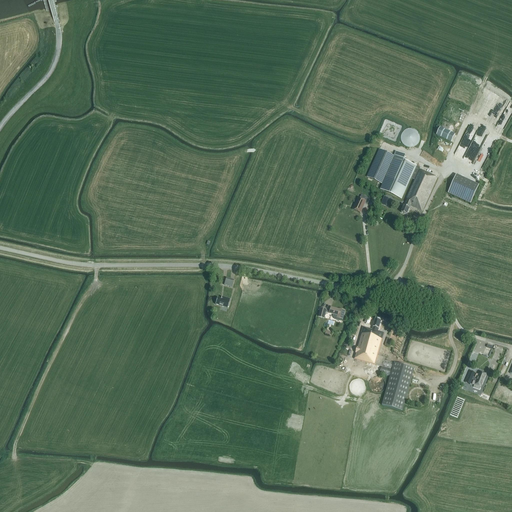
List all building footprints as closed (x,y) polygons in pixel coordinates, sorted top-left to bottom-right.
[(418,127),(402,131),(406,147),(421,144),(418,127)] [(440,127),(437,135),(451,142),(455,134),(440,127)] [(401,199),(410,178),(415,180),(406,198),(408,198),(401,213),(407,215),(411,206),(422,211),(437,178),(420,170),(420,168),(404,160),(406,156),(396,152),(394,156),(379,150),(367,177),(383,184),(380,189),(401,199)] [(471,204),(479,185),(456,175),(448,193),(471,204)] [(353,210),(360,213),(365,203),(368,205),(370,199),(362,195),(360,199),(359,198),(353,210)] [(389,199),(384,197),(381,205),(386,207),(389,199)] [(226,278),(224,285),(231,287),(233,280),(226,278)] [(222,297),(221,299),(217,298),(215,304),(228,308),(230,299),(222,297)] [(334,315),(333,317),(335,320),(342,322),(345,311),(339,309),(331,307),(329,314),(334,315)] [(321,308),(318,317),(324,319),(326,313),(328,313),(329,312),(326,311),(326,310),(321,308)] [(385,357),(378,355),(384,333),(378,332),(381,321),(375,319),(372,330),(363,327),(354,359),(373,364),(372,367),(381,370),(380,374),(390,376),(382,405),(403,411),(411,382),(414,369),(384,360),(385,357)] [(477,374),(472,384),(475,385),(474,387),(480,390),(481,385),(486,374),(480,372),(479,375),(477,374)]
